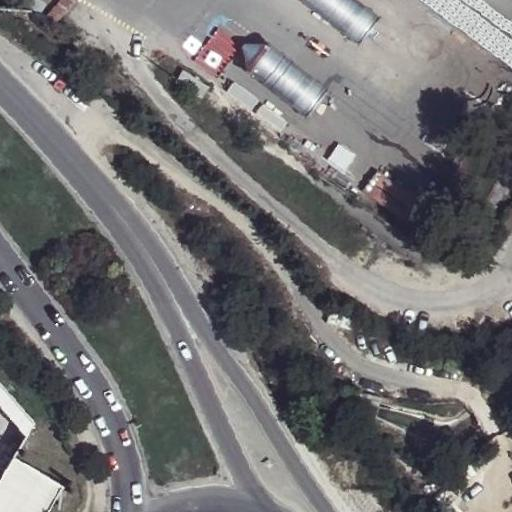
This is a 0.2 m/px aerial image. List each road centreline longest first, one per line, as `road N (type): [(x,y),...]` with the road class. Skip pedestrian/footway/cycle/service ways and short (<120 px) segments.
road 1 (primary): [(0,253),(112,415),(127,511)]
road 2 (primary): [(328,511),(156,289)]
road 3 (primary): [(265,511),(156,289)]
road 4 (primary): [(156,289),(83,190),(0,98)]
